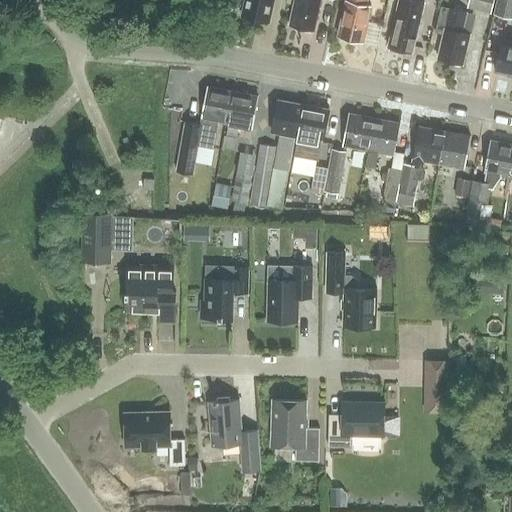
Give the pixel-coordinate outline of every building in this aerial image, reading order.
[(246,0),(243,17),(268,23),(273,0),(246,0)] [(314,31),(321,0),(336,0),(338,0),(337,0),(295,0),(290,26),(314,31)] [(346,0),(339,37),(363,43),(371,6),(366,5),(367,0),(346,0)] [(398,0),(388,48),(412,54),(416,36),(419,36),(421,26),(419,25),(419,23),(411,21),(415,1),(415,0),(398,0)] [(470,0),(469,6),(491,11),(493,0),(470,0)] [(511,0),(497,0),(494,14),(511,19),(511,0)] [(436,33),(444,34),(449,8),(441,6),(436,33)] [(467,13),(451,9),(438,60),(462,65),(470,35),(462,33),(467,13)] [(496,73),(511,76),(511,42),(503,40),(496,73)] [(227,125),(233,92),(207,87),(200,126),(186,123),(177,173),(191,175),(196,147),(213,150),(217,123),(227,125)] [(235,139),(237,127),(252,129),(259,97),(233,92),(227,125),(225,137),(235,139)] [(298,138),(304,105),(278,101),(272,133),(298,138)] [(298,138),(294,156),(318,160),(321,143),(323,143),(330,110),(304,105),(298,138)] [(367,159),(375,119),(349,114),(343,147),(368,152),(367,159)] [(375,171),(378,153),(394,156),(400,124),(375,119),(367,159),(366,169),(375,171)] [(439,165),(446,132),(420,127),(417,142),(407,141),(403,166),(420,169),(422,169),(423,162),(439,165)] [(465,170),(471,137),(446,132),(439,165),(465,170)] [(510,178),(511,168),(511,144),(491,141),(485,174),(510,178)] [(260,144),(249,202),(266,206),(277,147),(260,144)] [(328,170),(328,173),(324,192),(339,195),(347,151),(332,149),(328,170)] [(247,203),(254,157),(241,155),(238,173),(236,173),(231,200),(247,203)] [(412,208),(420,169),(403,166),(402,171),(395,204),(412,208)] [(312,177),(309,192),(324,195),(324,192),(328,173),(328,170),(314,167),(312,177)] [(402,171),(389,169),(383,202),(395,204),(402,171)] [(144,179),(143,189),(153,190),(154,180),(144,179)] [(457,179),(454,196),(468,199),(472,182),(457,179)] [(489,207),(493,186),(473,182),(465,223),(484,227),(486,221),(489,221),(492,207),(489,207)] [(227,209),(231,187),(216,184),(211,206),(227,209)] [(83,262),(109,263),(110,250),(110,216),(110,214),(85,213),(83,262)] [(183,225),(183,242),(197,242),(197,226),(183,225)] [(495,246),(495,257),(508,257),(508,246),(495,246)] [(326,276),(328,276),(327,293),(344,293),(343,327),(376,328),(376,289),(357,289),(357,281),(351,276),(344,276),(345,253),(327,252),(326,276)] [(126,291),(125,311),(158,312),(176,312),(176,292),(173,292),(174,261),(127,260),(126,291)] [(247,294),(248,268),(208,267),(208,279),(206,279),(205,300),(201,300),(201,316),(218,317),(218,320),(233,320),(233,294),(247,294)] [(312,298),(313,267),(294,267),(293,281),(268,280),(267,321),(298,322),(298,298),(312,298)] [(490,277),(490,289),(494,292),(503,292),(503,278),(490,277)] [(445,379),(424,378),(423,409),(445,410),(445,379)] [(243,472),(260,471),(257,431),(241,432),(239,400),(209,402),(212,446),(241,444),(243,472)] [(307,401),(273,400),(271,447),(296,447),(295,461),(319,462),(320,429),(306,429),(307,401)] [(384,404),(342,403),(342,424),(329,423),(328,447),(352,448),(352,435),(384,435),(384,404)] [(170,466),(185,466),(185,440),(171,441),(170,412),(125,413),(126,447),(142,447),(142,449),(157,449),(157,447),(170,446),(170,466)] [(197,458),(188,458),(189,471),(197,471),(197,458)] [(329,488),(329,507),(346,507),(346,496),(342,489),(329,488)]
